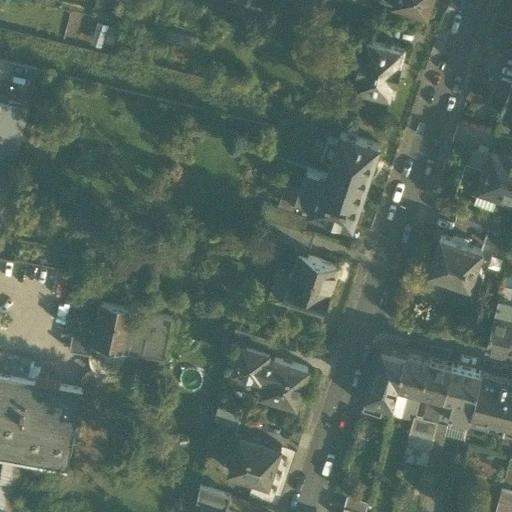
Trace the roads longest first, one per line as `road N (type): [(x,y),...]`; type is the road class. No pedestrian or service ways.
road 1 (residential): [(361,325),(469,0)]
road 2 (residential): [(300,511),(361,325)]
road 3 (residential): [(361,325),(511,362)]
